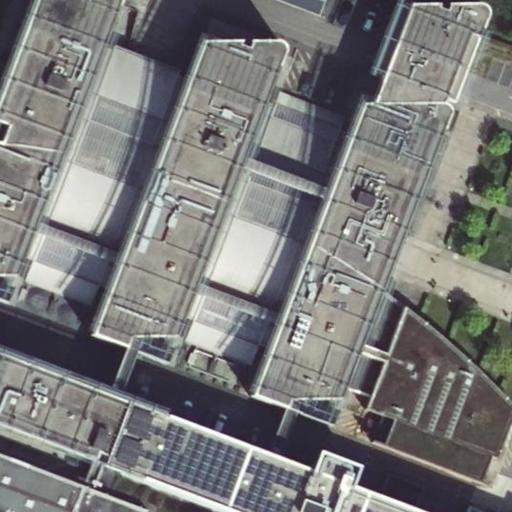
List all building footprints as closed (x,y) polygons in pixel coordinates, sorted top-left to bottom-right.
[(484,14),(481,10),(477,7),(474,7),(396,6),(383,42),(377,57),(371,73),(379,76),(370,102),(360,102),(346,139),(336,135),(343,116),(279,91),(271,111),(261,107),(282,53),(283,48),(280,43),(276,41),(200,41),(184,81),(102,48),(119,0),(32,0),(0,80),(0,126),(3,128),(0,135),(0,276),(14,276),(89,305),(100,276),(110,279),(89,335),(124,348),(135,352),(141,338),(175,337),(249,365),(260,336),(269,340),(249,395),(284,409),(288,398),(335,398),(339,386),(364,395),(359,407),(385,416),(375,443),(470,479),(480,453),(491,457),(505,421),(508,414),(510,406),(499,394),(476,371),(474,369),(445,343),(418,320),(400,307),(378,291),(405,226),(433,151),(438,138),(447,115),(447,110),(445,106),(442,103),(443,100),(451,104),(457,88),(463,72),(483,19),(484,14)] [(14,276),(0,276),(0,301),(5,303),(14,276)] [(175,337),(141,338),(135,352),(165,364),(175,337)] [(117,401),(135,352),(124,348),(106,395),(105,397),(117,401)] [(106,395),(0,355),(0,425),(95,461),(98,454),(106,457),(125,406),(116,403),(117,401),(105,397),(106,395)] [(335,398),(288,398),(284,409),(294,412),(325,424),(335,398)] [(480,511),(465,506),(462,511),(413,511),(410,511),(375,497),(365,492),(354,488),(361,472),(322,456),(314,475),(276,459),(266,456),(126,403),(125,406),(106,457),(102,466),(112,469),(223,511),(480,511)] [(276,429),(266,456),(276,459),(286,432),(294,412),(284,409),(276,429)] [(98,477),(102,466),(106,457),(98,454),(95,461),(89,474),(0,439),(0,511),(142,511),(148,496),(98,477)] [(375,497),(410,511),(413,501),(417,487),(384,475),(375,497)]
